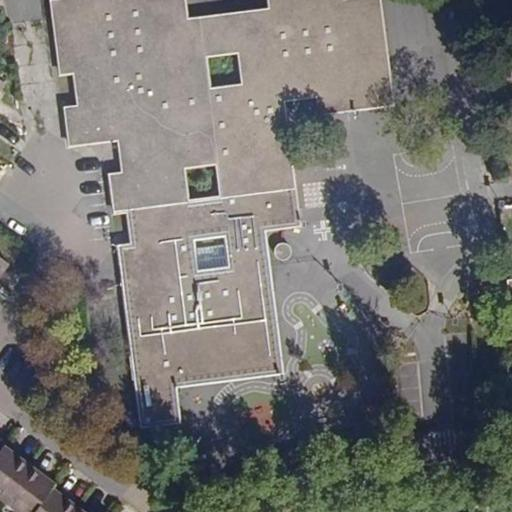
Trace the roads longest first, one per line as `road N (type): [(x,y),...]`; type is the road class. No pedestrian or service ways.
road 1 (residential): [(18,0),(48,174),(11,349),(209,511)]
road 2 (residential): [(246,511),(341,478),(511,461)]
